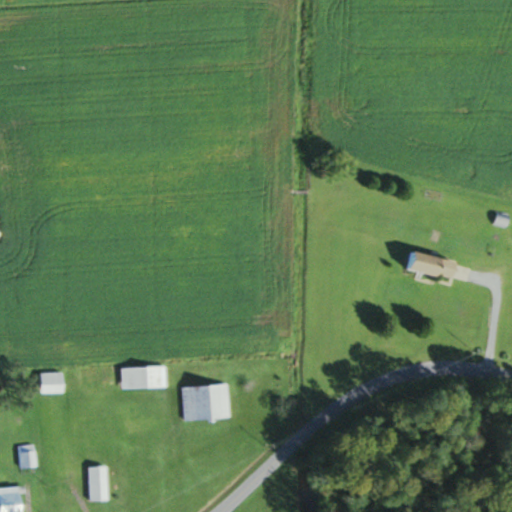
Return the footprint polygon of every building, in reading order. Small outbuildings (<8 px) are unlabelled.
[(447,261),(398,249),(394,267),(442,279),(447,261)] [(116,388),(160,388),(160,366),(116,366),(116,388)] [(79,385),(111,385),(111,368),(79,368),(79,385)] [(32,393),(55,393),(55,372),(32,372),(32,393)] [(177,385),(179,420),(224,417),(222,384),(177,385)] [(473,442),(476,421),(461,419),(458,440),(473,442)] [(29,444),(14,445),(15,467),(30,466),(29,444)] [(83,500),(101,500),(101,466),(83,466),(83,500)] [(0,511),(12,511),(10,487),(0,488),(0,511)]
